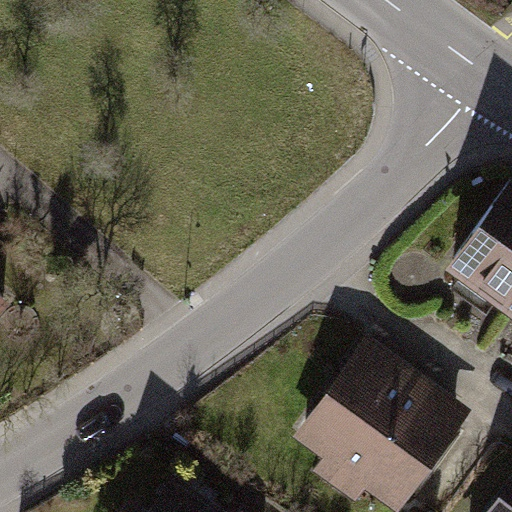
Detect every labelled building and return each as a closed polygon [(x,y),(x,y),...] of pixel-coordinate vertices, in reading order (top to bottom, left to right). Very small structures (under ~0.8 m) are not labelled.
[(0,173),(0,333),(0,334),(52,281),(0,231),(0,218),(22,195),(0,173)] [(511,182),(449,271),(511,315),(511,182)] [(359,332),(292,425),(408,508),(475,415),(359,332)] [(511,511),(511,467),(479,511),(511,511)] [(211,511),(169,481),(146,511),(211,511)]
